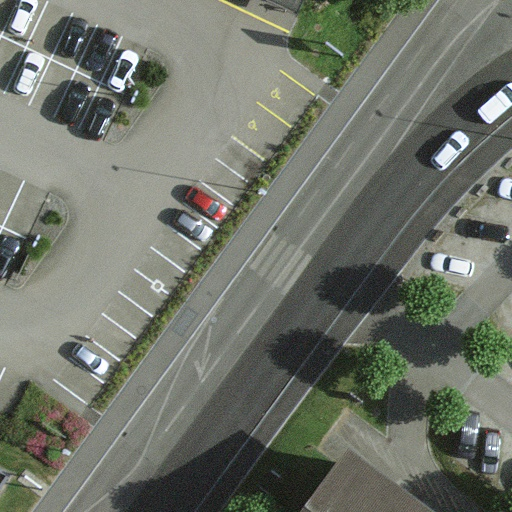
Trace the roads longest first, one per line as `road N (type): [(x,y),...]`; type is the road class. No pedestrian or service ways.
road 1 (tertiary): [(346,210),(134,511)]
road 2 (tertiary): [(465,0),(436,35),(346,210)]
road 3 (tertiary): [(511,50),(471,79),(346,210)]
